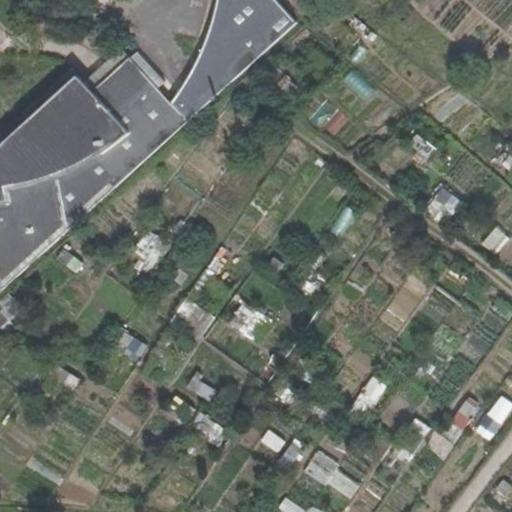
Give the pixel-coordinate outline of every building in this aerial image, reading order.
[(186,82),(169,105),(166,109),(155,97),(159,94),(155,90),(129,59),(91,92),(71,69),(0,131),(0,290),(216,97),(296,26),(273,0),(216,0),(215,11),(203,46),(186,82)] [(135,54),(129,59),(155,90),(163,84),(135,54)] [(166,109),(169,105),(159,94),(155,97),(166,109)] [(410,145),(420,153),(428,143),(419,135),(410,145)] [(427,164),(437,151),(428,143),(420,153),(417,156),(427,164)] [(446,225),(463,202),(443,187),(426,211),(446,225)] [(344,238),(356,210),(342,204),(330,232),(344,238)] [(498,224),(482,244),(491,252),(507,232),(498,224)] [(133,252),(151,269),(171,248),(152,231),(133,252)] [(199,344),(217,318),(188,298),(170,325),(199,344)] [(0,326),(7,330),(20,305),(7,299),(0,311),(0,326)] [(259,334),(269,317),(243,303),(234,319),(259,334)] [(120,327),(110,341),(138,360),(148,346),(120,327)] [(373,408),(386,386),(372,377),(359,399),(373,408)] [(193,378),(188,390),(214,402),(219,390),(193,378)] [(220,442),(228,427),(175,398),(166,413),(220,442)] [(286,442),(270,430),(262,441),(279,453),(286,442)] [(427,451),(446,460),(452,447),(433,438),(427,451)] [(340,467),(319,451),(305,471),(325,486),(340,467)]
